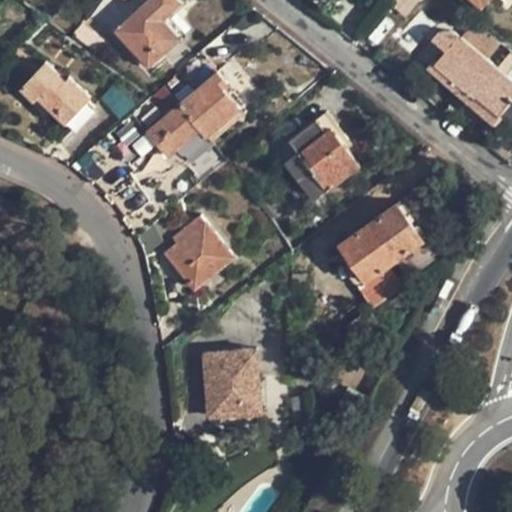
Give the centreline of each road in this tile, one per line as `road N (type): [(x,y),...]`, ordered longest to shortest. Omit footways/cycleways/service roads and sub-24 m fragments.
road 1 (residential): [(0,148),(73,192),(103,226),(127,274),(147,406),(131,511)]
road 2 (secondary): [(511,236),(454,324),(362,511)]
road 3 (residential): [(270,0),(511,187)]
